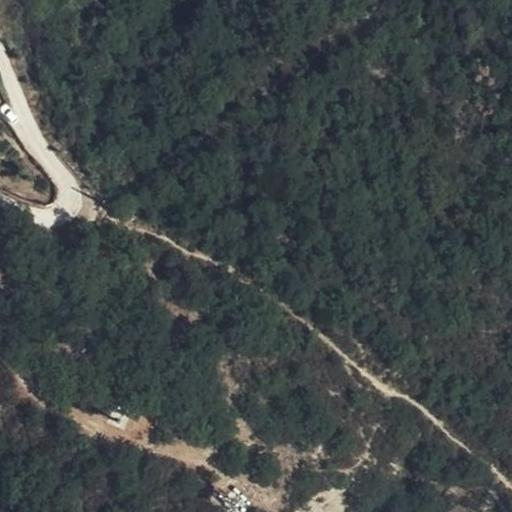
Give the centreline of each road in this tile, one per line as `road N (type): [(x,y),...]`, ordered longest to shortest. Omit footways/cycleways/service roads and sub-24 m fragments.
road 1 (track): [(511,491),(475,448),(288,297),(117,209),(71,195)]
road 2 (residential): [(0,197),(35,218),(56,218),(71,195),(0,52)]
